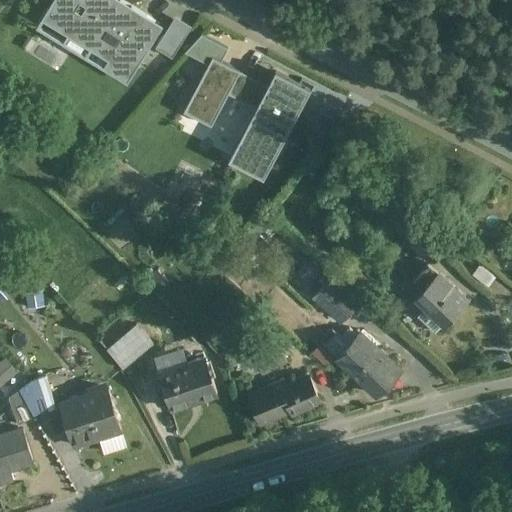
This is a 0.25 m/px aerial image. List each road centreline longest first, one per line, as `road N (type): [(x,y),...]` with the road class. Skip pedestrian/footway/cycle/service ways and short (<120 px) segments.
road 1 (secondary): [(146,511),(511,411)]
road 2 (residential): [(226,0),(511,157)]
road 3 (unknown): [(511,107),(311,0)]
